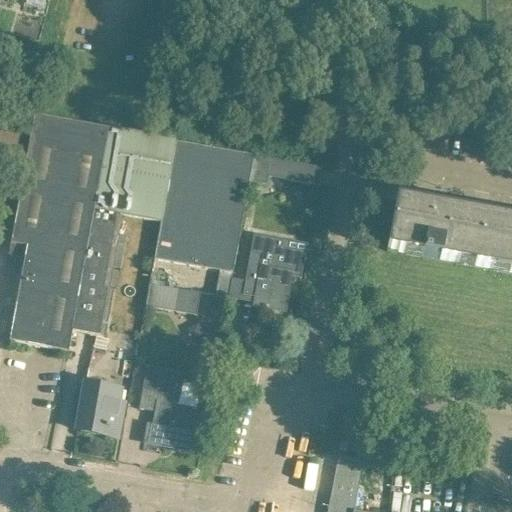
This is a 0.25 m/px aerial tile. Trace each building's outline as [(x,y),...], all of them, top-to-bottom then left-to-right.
[(67,355),(108,131),(33,117),(10,246),(26,249),(8,344),(67,355)] [(160,223),(175,143),(108,131),(67,355),(68,355),(72,334),(103,339),(112,292),(108,291),(121,216),(160,223)] [(20,136),(0,132),(0,167),(14,170),(20,136)] [(161,224),(154,261),(219,273),(214,298),(227,300),(249,182),(254,157),(175,143),(160,223),(161,224)] [(254,157),(249,182),(267,185),(268,177),(270,166),(278,168),(279,162),(258,158),(257,158),(254,157)] [(287,163),(284,180),(317,186),(320,169),(287,163)] [(397,202),(396,201),(387,252),(511,275),(511,223),(397,203),(397,202)] [(299,280),(300,280),(305,254),(304,253),(304,255),(288,252),(286,258),(280,257),(283,242),(254,237),(255,236),(253,235),(250,253),(250,254),(243,296),(249,297),(249,294),(256,295),(253,307),(284,313),(291,277),(300,279),(299,280)] [(145,308),(196,317),(200,295),(149,286),(145,308)] [(153,427),(147,426),(144,444),(187,452),(195,411),(175,407),(176,401),(179,402),(184,375),(146,368),(138,410),(155,413),(153,427)] [(121,421),(123,409),(123,405),(118,404),(121,391),(84,385),(81,404),(77,403),(74,419),(84,421),(82,431),(80,430),(79,432),(112,438),(116,418),(120,418),(119,420),(121,421)] [(355,501),(363,462),(338,457),(330,496),(355,501)] [(373,492),(372,506),(386,507),(388,493),(373,492)] [(352,511),(355,501),(330,496),(327,511),(352,511)]
